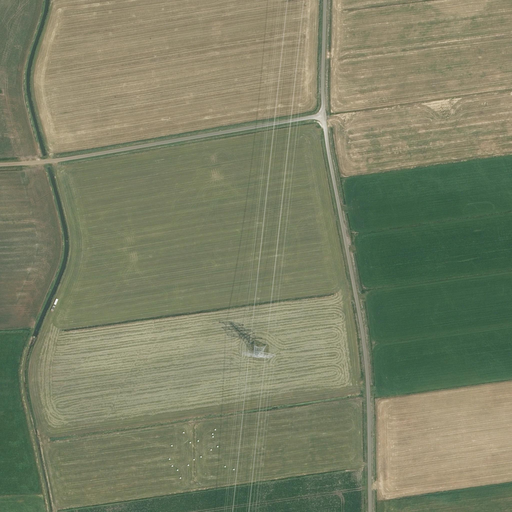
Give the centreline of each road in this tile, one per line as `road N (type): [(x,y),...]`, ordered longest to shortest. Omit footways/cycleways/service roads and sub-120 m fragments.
road 1 (unclassified): [(369,511),(365,354),(323,115)]
road 2 (unclassified): [(0,164),(323,115)]
